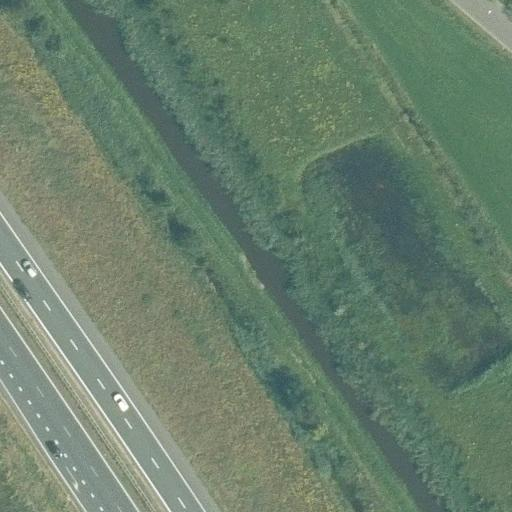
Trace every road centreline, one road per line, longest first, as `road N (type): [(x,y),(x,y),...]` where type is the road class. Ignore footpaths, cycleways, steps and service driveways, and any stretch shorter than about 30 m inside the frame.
road 1 (motorway): [(188,511),(0,238)]
road 2 (motorway): [(0,333),(120,511)]
